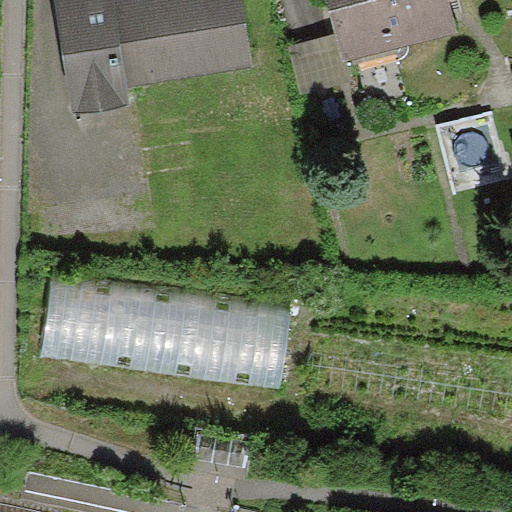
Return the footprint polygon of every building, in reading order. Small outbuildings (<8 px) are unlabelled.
[(238,0),(49,0),(64,104),(125,95),(120,58),(244,41),(238,0)] [(447,0),(328,0),(334,24),(448,0),(447,0)] [(343,68),(334,24),(290,33),(299,77),(343,68)] [(288,301),(44,274),(33,367),(278,394),(288,301)] [(511,353),(308,328),(299,403),(511,429),(511,353)] [(196,427),(190,459),(206,462),(248,470),(254,438),(196,427)]
